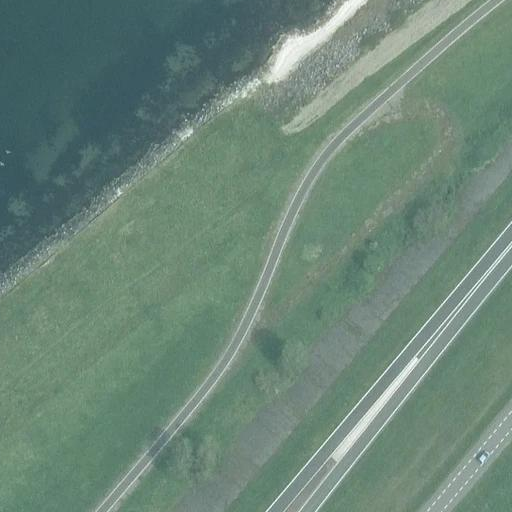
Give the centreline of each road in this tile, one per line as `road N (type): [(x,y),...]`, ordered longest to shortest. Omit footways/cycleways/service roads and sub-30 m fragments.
road 1 (track): [(230,357),(446,142),(441,116),(427,110),(349,129)]
road 2 (trunk): [(504,252),(278,511)]
road 3 (trunk): [(303,511),(504,252)]
road 4 (tertiary): [(434,511),(511,420)]
